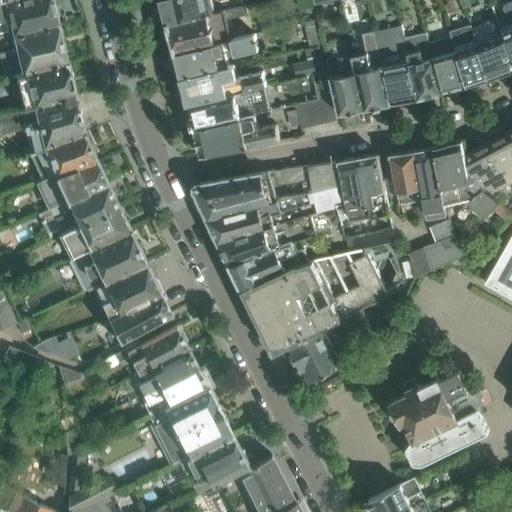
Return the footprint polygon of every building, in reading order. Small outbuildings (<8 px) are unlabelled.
[(57,24),(51,0),(0,0),(0,37),(13,35),(57,24)] [(216,10),(213,0),(162,0),(165,10),(162,13),(164,18),(167,20),(168,23),(170,23),(216,12),(216,10)] [(511,0),(503,5),(506,15),(499,17),(511,50),(511,0)] [(248,13),(246,4),(246,3),(216,10),(216,12),(170,23),(177,52),(233,39),(233,38),(228,18),(248,13)] [(511,50),(499,17),(471,28),(475,43),(478,42),(480,46),(481,45),(492,76),(511,69),(511,50)] [(67,62),(57,24),(13,35),(16,49),(0,52),(0,55),(4,76),(9,74),(9,76),(67,62)] [(422,97),(407,38),(406,38),(402,24),(376,30),(393,102),(422,97)] [(448,31),(449,36),(452,36),(456,50),(457,49),(468,84),(471,84),(471,86),(478,84),(477,82),(492,76),(481,45),(480,46),(478,42),(475,43),(471,28),(470,25),(448,31)] [(393,102),(376,30),(375,30),(374,30),(363,32),(367,50),(353,53),(364,107),(393,102)] [(445,90),(431,41),(430,41),(426,31),(416,33),(417,36),(407,38),(422,97),(424,98),(430,96),(432,94),(445,90)] [(255,32),(233,38),(233,39),(177,52),(183,78),(231,66),(230,64),(228,55),(259,47),(255,32)] [(452,36),(449,36),(431,41),(445,90),(455,88),(455,90),(463,88),(462,86),(468,84),(457,49),(456,50),(452,36)] [(364,107),(353,53),(329,58),(339,112),(364,107)] [(316,72),(313,59),(294,63),(297,77),(316,72)] [(23,108),(75,96),(67,62),(9,76),(13,92),(14,95),(20,93),(23,108)] [(236,63),(230,64),(231,66),(183,78),(190,104),(267,85),(264,70),(238,75),(236,63)] [(321,75),(316,76),(321,98),(330,96),(328,90),(325,90),(321,75)] [(267,85),(190,104),(193,118),(190,119),(192,129),(195,128),(256,113),(273,109),(267,85)] [(83,131),(75,96),(23,108),(0,113),(0,133),(25,127),(31,150),(31,151),(34,150),(83,131)] [(336,119),(330,96),(321,98),(327,122),(336,119)] [(327,122),(321,98),(308,101),(313,125),(327,122)] [(313,125),(308,101),(295,104),(301,128),(313,125)] [(259,127),(256,113),(195,128),(202,154),(254,144),(280,139),(276,123),(259,127)] [(97,159),(83,131),(34,150),(31,151),(43,180),(97,159)] [(511,178),(511,138),(508,132),(490,142),(511,179),(511,178)] [(469,172),(465,155),(463,140),(435,146),(446,201),(471,195),(472,196),(469,199),(485,214),(492,207),(509,223),(511,219),(511,210),(485,186),(488,184),(469,172)] [(511,179),(490,142),(465,155),(469,172),(488,184),(492,187),(493,189),(511,179)] [(446,201),(435,146),(416,150),(425,198),(428,216),(449,212),(446,201)] [(425,198),(416,150),(390,154),(399,202),(425,198)] [(389,213),(378,153),(358,156),(371,216),(389,213)] [(371,216),(358,156),(339,160),(350,219),(371,216)] [(107,180),(97,159),(43,180),(38,181),(50,207),(107,180)] [(335,160),(270,170),(274,184),(312,179),(314,191),(339,184),(335,160)] [(274,184),(270,170),(198,183),(196,184),(196,185),(195,186),(195,187),(196,188),(209,217),(275,202),(279,201),(274,184)] [(68,229),(119,205),(107,180),(50,207),(62,231),(68,228),(68,229)] [(220,240),(312,214),(311,212),(337,205),(336,200),(343,198),(339,184),(314,191),(302,195),(279,201),(275,202),(209,217),(220,240)] [(130,228),(119,205),(68,229),(68,228),(62,231),(73,255),(77,253),(90,247),(130,228)] [(323,218),(327,230),(344,225),(339,212),(323,218)] [(317,232),(312,214),(220,240),(231,263),(294,242),(293,240),(317,232)] [(454,233),(450,218),(430,226),(436,241),(454,233)] [(394,227),(347,237),(350,250),(396,239),(394,227)] [(145,261),(130,228),(90,247),(77,253),(83,269),(78,271),(87,288),(93,285),(104,280),(145,261)] [(436,241),(424,246),(432,268),(469,252),(454,233),(436,241)] [(511,234),(485,283),(486,284),(511,298),(511,234)] [(310,260),(310,259),(305,247),(298,250),(294,242),(231,263),(243,288),(300,263),(310,260)] [(424,246),(410,251),(410,252),(413,267),(416,272),(419,273),(432,268),(424,246)] [(334,297),(328,284),(315,258),(310,259),(310,260),(300,263),(243,288),(255,313),(274,352),(276,351),(290,344),(363,307),(362,307),(389,294),(378,272),(369,254),(350,263),(361,285),(334,297)] [(160,291),(145,261),(104,280),(93,285),(109,317),(160,291)] [(4,289),(0,290),(0,329),(19,321),(18,320),(4,289)] [(120,339),(170,312),(160,291),(109,317),(120,339)] [(363,307),(290,344),(292,348),(291,353),(295,362),(299,363),(308,382),(360,356),(354,343),(375,333),(370,322),(388,313),(380,298),(362,307),(363,307)] [(134,374),(189,347),(177,323),(141,343),(139,340),(115,353),(119,360),(129,355),(132,360),(127,363),(132,374),(133,373),(134,374)] [(51,338),(46,350),(48,351),(64,356),(68,344),(51,338)] [(40,359),(9,346),(1,356),(34,373),(40,359)] [(143,393),(198,366),(189,347),(134,374),(143,393)] [(77,380),(73,370),(59,365),(63,384),(77,380)] [(152,411),(207,384),(198,366),(143,393),(152,411)] [(472,387),(469,388),(460,370),(439,379),(439,378),(422,386),(420,382),(420,383),(416,374),(403,380),(407,388),(407,389),(409,393),(392,401),(394,405),(392,406),(389,412),(392,419),(399,420),(401,419),(402,422),(406,421),(414,439),(411,441),(407,448),(414,463),(422,464),(490,432),(478,409),(482,407),(484,400),(479,389),(472,387)] [(175,430),(219,409),(207,384),(152,411),(147,413),(153,424),(149,426),(155,438),(174,428),(175,430)] [(174,428),(155,438),(169,465),(181,460),(186,458),(186,457),(232,435),(219,409),(175,430),(174,428)] [(65,430),(67,454),(87,444),(78,425),(65,430)] [(218,479),(247,465),(232,435),(186,457),(186,458),(194,473),(204,468),(207,477),(193,484),(197,491),(219,480),(218,479)] [(65,484),(67,454),(57,452),(57,457),(53,457),(52,483),(65,484)] [(269,511),(295,499),(283,477),(271,454),(247,465),(218,479),(219,480),(231,504),(235,511),(269,511)] [(373,511),(400,511),(426,499),(415,477),(367,500),(373,511)] [(57,511),(15,492),(5,511),(57,511)] [(109,511),(103,499),(76,511),(109,511)] [(301,511),(295,499),(269,511),(301,511)] [(431,511),(426,499),(400,511),(431,511)]
